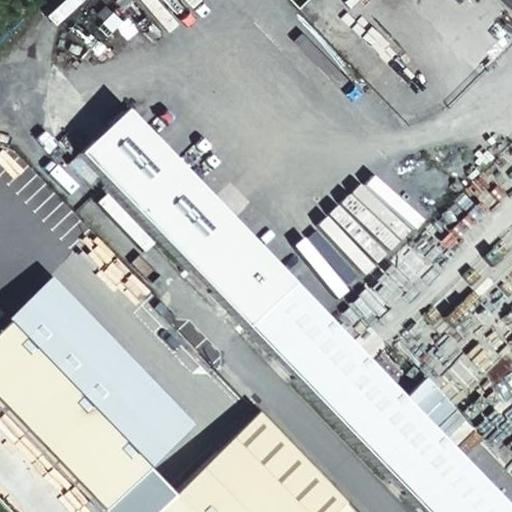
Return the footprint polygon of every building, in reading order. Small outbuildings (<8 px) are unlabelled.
[(511,0),(494,0),(511,18),(511,0)] [(79,156),(240,326),(284,285),(120,115),(79,156)] [(0,324),(0,414),(93,511),(95,511),(184,426),(45,281),(0,324)] [(499,511),(293,294),(284,285),(240,326),(416,511),(499,511)] [(348,511),(264,424),(251,411),(147,511),(348,511)]
